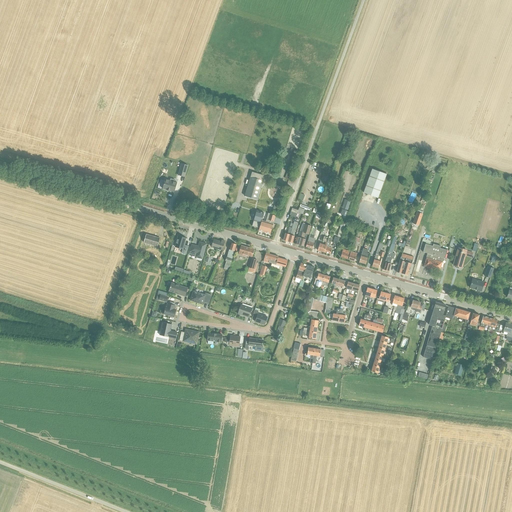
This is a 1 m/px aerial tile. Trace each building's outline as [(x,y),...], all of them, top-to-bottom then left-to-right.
[(298,158),(292,156),(287,171),(293,173),(298,158)] [(181,164),(178,175),(184,177),(188,165),(181,164)] [(372,169),(364,193),(378,198),(387,174),(372,169)] [(245,196),(258,200),(265,176),(252,172),(245,196)] [(310,200),(318,174),(315,173),(314,176),(310,175),(309,178),(306,177),(302,192),(300,198),(305,200),(305,199),(310,200)] [(170,180),(165,179),(162,189),(167,190),(169,191),(174,192),(177,183),(175,182),(175,180),(171,179),(170,180)] [(314,222),(316,223),(317,218),(320,219),(323,209),(319,208),(318,212),(317,212),(314,222)] [(256,212),(252,226),(259,228),(259,230),(270,234),(273,224),(274,222),(269,220),(266,219),(266,222),(262,221),(264,213),(258,211),(258,213),(256,212)] [(417,212),(413,224),(419,226),(422,214),(417,212)] [(292,228),(288,242),(293,243),(295,236),(292,235),(293,232),(294,233),(297,222),(294,221),(293,224),(292,227),(292,228)] [(296,237),(294,244),(298,245),(299,245),(305,225),(305,224),(306,223),(303,222),(298,237),(296,237)] [(334,235),(341,238),(345,225),(341,223),(338,234),(335,233),(334,235)] [(305,225),(299,245),(300,245),(304,246),(306,239),(304,239),(305,233),(309,234),(311,226),(305,224),(305,225)] [(283,240),(288,242),(292,228),(289,227),(287,234),(285,233),(283,240)] [(308,241),(306,247),(312,249),(314,242),(315,239),(314,238),(315,235),(310,234),(309,237),(308,241)] [(143,244),(157,248),(159,240),(145,236),(143,244)] [(175,247),(183,249),(182,253),(186,254),(189,246),(184,245),(186,238),(178,236),(175,247)] [(320,244),(318,250),(324,252),(327,244),(329,238),(324,236),(322,241),(326,242),(325,245),(320,244)] [(356,237),(354,241),(352,248),(355,249),(356,245),(358,246),(359,242),(360,243),(361,239),(356,237)] [(211,247),(222,250),(225,241),(222,240),(221,242),(214,239),(211,247)] [(192,245),(190,251),(197,253),(196,257),(202,259),(206,244),(200,242),(198,247),(192,245)] [(379,242),(376,253),(372,266),(379,268),(380,261),(377,261),(379,254),(378,254),(379,252),(380,252),(381,249),(382,249),(383,245),(382,244),(383,243),(379,242)] [(226,262),(225,265),(224,269),(229,270),(230,265),(232,259),(237,245),(231,243),(228,254),(231,255),(230,258),(223,256),(222,261),(225,262),(225,261),(227,261),(226,262)] [(393,259),(394,256),(395,254),(392,253),(394,247),(392,247),(393,245),(391,244),(385,262),(386,263),(384,270),(389,271),(391,264),(390,264),(392,259),(393,259)] [(445,259),(447,250),(440,248),(441,246),(433,244),(433,246),(425,244),(423,252),(427,253),(426,258),(424,266),(440,270),(442,263),(444,258),(445,259)] [(254,249),(241,246),(241,249),(239,248),(237,254),(239,254),(244,256),(245,255),(252,257),(254,249)] [(455,267),(456,267),(458,268),(459,267),(462,267),(465,256),(471,257),(473,253),(466,251),(466,250),(458,248),(453,265),(456,266),(455,267)] [(350,251),(348,250),(343,249),(341,257),(347,259),(350,251)] [(368,258),(369,254),(367,253),(368,250),(363,249),(359,263),(365,265),(367,258),(368,258)] [(348,259),(355,261),(357,254),(350,252),(348,259)] [(280,265),(286,267),(288,261),(278,258),(278,257),(266,253),(263,262),(267,263),(268,262),(272,263),(271,267),(279,270),(280,265)] [(398,264),(396,272),(408,275),(411,264),(412,260),(413,257),(407,255),(402,254),(400,260),(399,264),(398,264)] [(249,267),(255,269),(257,261),(251,259),(249,267)] [(298,271),(296,278),(302,280),(303,276),(307,265),(301,263),(298,271)] [(304,273),(303,276),(310,278),(314,267),(307,265),(304,273)] [(485,276),(490,278),(494,269),(488,267),(485,276)] [(322,285),(321,288),(323,289),(324,286),(327,287),(330,277),(324,275),(322,282),(322,285)] [(484,283),(472,279),(470,288),(481,291),(484,283)] [(188,288),(179,285),(180,284),(176,283),(176,284),(172,283),(169,291),(185,297),(188,288)] [(354,284),(350,296),(353,297),(354,291),(355,291),(355,290),(358,291),(360,285),(354,284)] [(206,293),(205,295),(193,291),(190,300),(202,304),(203,302),(209,304),(212,295),(206,293)] [(310,292),(307,301),(313,303),(314,300),(316,294),(310,292)] [(381,292),(380,295),(378,295),(376,300),(383,303),(384,301),(389,302),(391,294),(386,293),(381,292)] [(396,310),(395,313),(401,314),(399,320),(402,321),(404,313),(401,312),(402,310),(401,310),(402,306),(404,298),(399,297),(396,310)] [(402,321),(402,322),(406,324),(409,313),(411,309),(416,311),(416,312),(420,313),(421,310),(424,311),(425,305),(423,304),(422,306),(419,306),(420,303),(413,300),(412,302),(409,301),(406,312),(405,312),(404,313),(402,321)] [(445,317),(446,316),(443,315),(445,305),(436,302),(429,325),(433,326),(423,357),(433,360),(441,332),(443,325),(445,317)] [(166,307),(164,314),(174,317),(176,310),(174,309),(175,306),(168,304),(167,307),(166,307)] [(245,316),(246,317),(246,316),(249,317),(252,308),(249,307),(249,308),(245,306),(242,305),(241,305),(238,313),(243,315),(243,316),(244,315),(246,316),(245,316)] [(449,306),(446,316),(445,317),(452,320),(452,319),(455,320),(456,316),(466,319),(465,323),(467,324),(470,313),(456,308),(449,306)] [(303,316),(313,318),(313,312),(311,311),(305,309),(303,316)] [(253,316),(256,318),(255,322),(265,325),(267,317),(258,314),(258,311),(255,310),(253,316)] [(468,339),(469,337),(472,327),(471,327),(471,325),(476,326),(479,315),(473,313),(470,325),(468,325),(464,339),(467,340),(468,339)] [(359,326),(365,328),(368,316),(365,315),(364,320),(361,319),(359,326)] [(486,325),(489,326),(491,319),(483,316),(480,326),(479,326),(478,330),(483,331),(484,327),(485,328),(486,325)] [(279,326),(277,331),(282,333),(284,327),(286,322),(280,319),(278,325),(279,326)] [(491,319),(489,326),(488,330),(498,332),(500,324),(497,323),(497,320),(491,319)] [(172,324),(163,322),(160,335),(176,339),(177,333),(170,331),(172,324)] [(507,335),(506,337),(511,338),(511,324),(506,323),(503,331),(504,331),(503,334),(507,335)] [(441,332),(438,341),(442,342),(445,333),(447,325),(443,325),(441,332)] [(179,341),(183,342),(183,341),(187,342),(187,341),(197,343),(199,333),(191,332),(191,331),(186,329),(185,332),(181,332),(179,341)] [(222,335),(208,333),(207,340),(221,342),(222,335)] [(229,345),(239,346),(240,337),(230,336),(229,345)] [(246,339),(245,348),(248,349),(249,346),(255,346),(255,350),(263,351),(264,347),(262,347),(263,340),(250,338),(249,339),(246,339)] [(291,360),(296,361),(301,344),(296,342),(291,360)] [(314,348),(312,363),(315,364),(317,356),(320,356),(321,349),(314,348)] [(388,363),(389,360),(382,358),(383,355),(377,353),(375,359),(382,361),(381,361),(385,362),(388,363)] [(457,364),(456,370),(455,374),(461,375),(464,365),(457,364)] [(380,367),(373,365),(371,371),(378,373),(380,367)]
